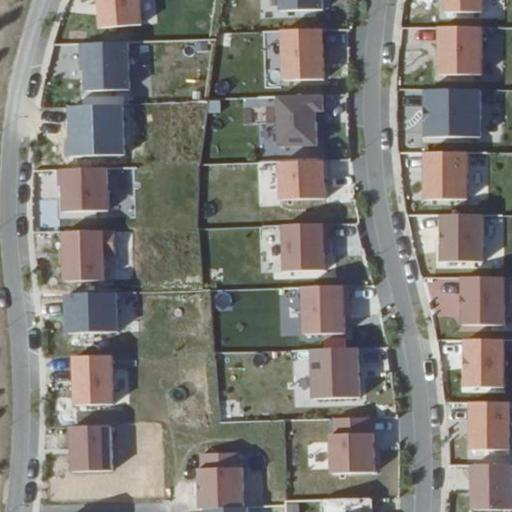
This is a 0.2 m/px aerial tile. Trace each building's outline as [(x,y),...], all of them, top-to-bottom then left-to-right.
[(140,0),(95,0),(98,28),(143,24),(140,0)] [(324,9),(323,0),(278,0),(279,10),(324,9)] [(480,19),(479,0),(442,0),(442,19),(480,19)] [(319,75),(318,28),(277,29),(277,76),(319,75)] [(478,81),(478,34),(436,33),(436,81),(478,81)] [(80,90),(130,89),(129,42),(79,43),(80,90)] [(476,143),(476,96),(422,95),(422,143),(476,143)] [(323,96),(277,97),(279,146),(317,145),(315,111),(323,110),(323,96)] [(461,207),(462,159),(420,158),(419,206),(461,207)] [(134,213),(133,167),(35,169),(36,198),(58,197),(58,215),(134,213)] [(320,205),(319,167),(275,168),(276,206),(320,205)] [(476,268),(477,221),(435,220),(435,267),(476,268)] [(57,230),(58,282),(104,281),(103,255),(114,254),(114,229),(57,230)] [(323,258),(322,230),(277,231),(279,277),(319,276),(318,258),(323,258)] [(501,308),(501,282),(456,282),(456,330),(497,330),(498,308),(501,308)] [(342,321),(342,292),(296,293),(297,340),(338,339),(337,321),(342,321)] [(116,293),(65,295),(66,333),(117,332),(116,293)] [(499,368),(500,342),(472,340),(470,366),(499,368)] [(353,404),(351,354),(304,355),(305,405),(353,404)] [(112,398),(111,356),(75,356),(76,398),(112,398)] [(506,444),(506,396),(468,396),(468,444),(506,444)] [(370,478),(369,439),(365,439),(365,423),(330,424),(330,440),(327,440),(328,479),(370,478)] [(66,426),(67,472),(112,471),(111,425),(66,426)] [(511,504),(511,459),(470,459),(470,504),(511,504)]
